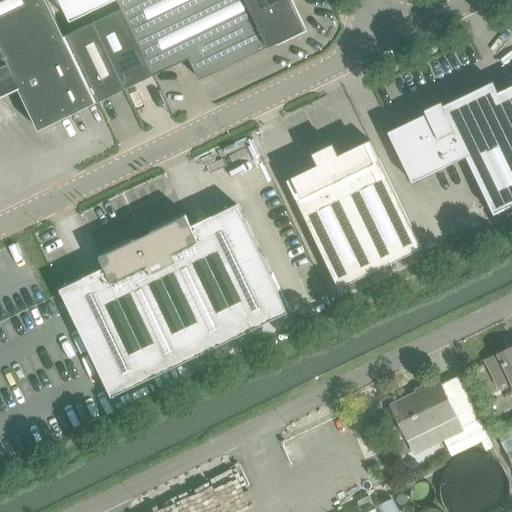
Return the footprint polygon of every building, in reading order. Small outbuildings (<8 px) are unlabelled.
[(0,0),(0,87),(2,92),(17,85),(39,132),(97,104),(65,38),(46,0),(0,0)] [(60,0),(72,23),(118,1),(120,0),(60,0)] [(120,0),(118,1),(122,10),(154,77),(189,60),(200,82),(304,31),(289,0),(120,0)] [(122,10),(94,24),(125,90),(154,77),(122,10)] [(94,24),(65,38),(97,104),(125,90),(94,24)] [(494,216),(511,206),(511,126),(497,95),(498,94),(493,83),(443,107),(442,103),(425,111),(426,115),(388,133),(412,184),(466,158),(494,216)] [(511,87),(498,94),(497,95),(511,126),(511,87)] [(333,146),(323,150),(380,270),(422,250),(370,142),(338,157),(333,146)] [(339,290),(380,270),(323,150),(314,155),(319,166),(287,182),(339,290)] [(111,398),(288,314),(236,205),(191,227),(186,216),(99,258),(105,269),(60,290),(61,293),(111,398)] [(60,297),(42,306),(61,345),(79,336),(60,297)] [(509,391),(511,389),(511,347),(485,361),(498,387),(505,383),(509,391)] [(439,385),(393,407),(406,439),(415,456),(444,442),(452,458),(482,443),(486,452),(492,449),(458,378),(440,387),(439,385)] [(511,422),(495,431),(511,465),(511,422)] [(369,496),(357,502),(362,511),(374,506),(369,496)] [(499,511),(497,503),(474,511),(473,511),(499,511)]
